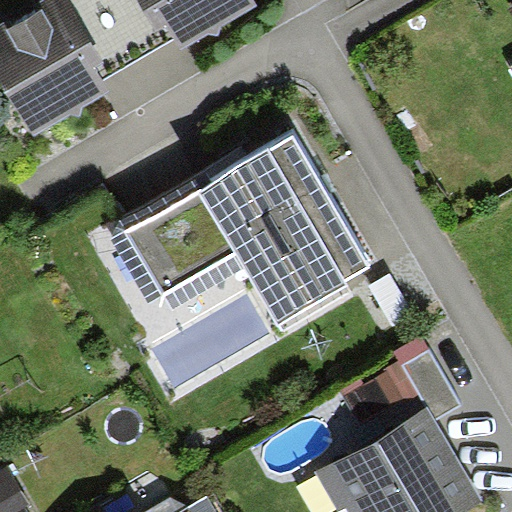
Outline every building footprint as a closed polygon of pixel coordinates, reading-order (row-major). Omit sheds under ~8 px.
[(72,0),(49,0),(0,25),(0,62),(32,126),(115,83),(72,0)] [(152,0),(174,43),(257,0),(152,0)] [(378,267),(301,136),(135,233),(166,284),(234,244),(281,323),(378,267)] [(456,511),(483,497),(433,411),(326,472),(349,511),(456,511)] [(172,498),(146,511),(215,511),(207,496),(190,506),(172,498)]
